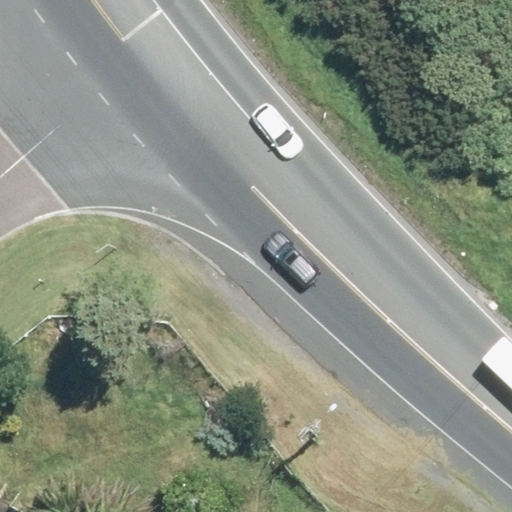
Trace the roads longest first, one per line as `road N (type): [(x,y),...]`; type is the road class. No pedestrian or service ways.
road 1 (secondary): [(133,58),(408,340),(511,428)]
road 2 (residential): [(0,182),(133,58)]
